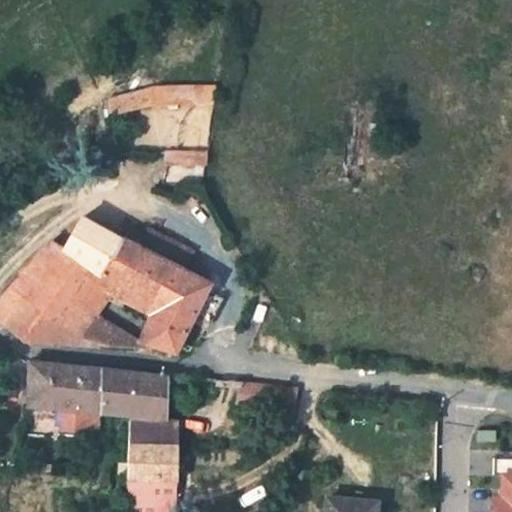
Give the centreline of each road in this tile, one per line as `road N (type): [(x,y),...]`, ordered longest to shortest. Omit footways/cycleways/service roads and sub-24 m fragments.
road 1 (residential): [(0,335),(32,354),(470,393)]
road 2 (track): [(215,367),(228,274),(205,239),(127,187)]
road 3 (track): [(127,187),(79,195),(0,274)]
road 4 (residential): [(470,393),(456,440),(453,511)]
